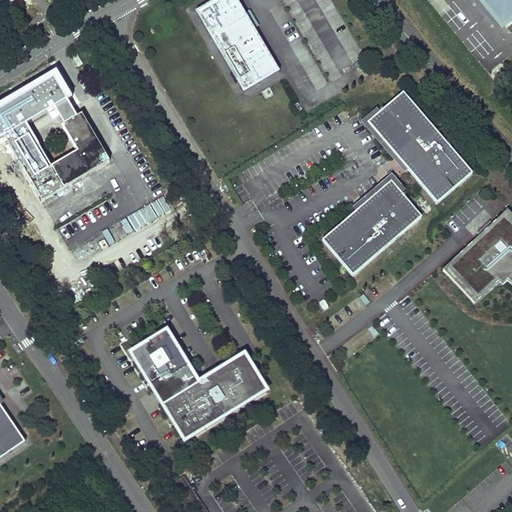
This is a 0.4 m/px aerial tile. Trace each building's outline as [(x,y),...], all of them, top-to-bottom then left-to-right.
[(236,0),(217,0),(196,12),(244,94),(280,72),(236,0)] [(511,0),(482,0),(505,27),(511,21),(511,0)] [(403,93),(379,114),(380,114),(370,123),(409,169),(408,170),(437,204),(473,174),(403,93)] [(25,122),(3,135),(43,203),(110,162),(81,114),(61,127),(75,152),(51,167),(34,139),(37,127),(47,129),(53,106),(30,100),(25,122)] [(409,169),(370,123),(380,114),(379,114),(368,124),(408,170),(409,169)] [(358,213),(392,184),(400,194),(401,193),(391,182),(356,212),(358,213)] [(353,277),(422,217),(401,193),(400,194),(392,184),(358,213),(356,212),(322,241),(353,277)] [(511,215),(507,211),(446,268),(478,302),(499,281),(503,284),(507,280),(511,284),(511,215)] [(474,305),(478,302),(446,268),(443,271),(474,305)] [(184,443),(266,392),(244,357),(193,388),(189,383),(195,380),(191,374),(186,378),(183,372),(188,369),(166,333),(130,355),(152,391),(164,384),(174,400),(162,407),(184,443)] [(66,358),(61,350),(55,353),(61,362),(66,358)] [(0,459),(25,443),(0,405),(0,459)] [(207,511),(184,476),(171,485),(188,511),(207,511)]
